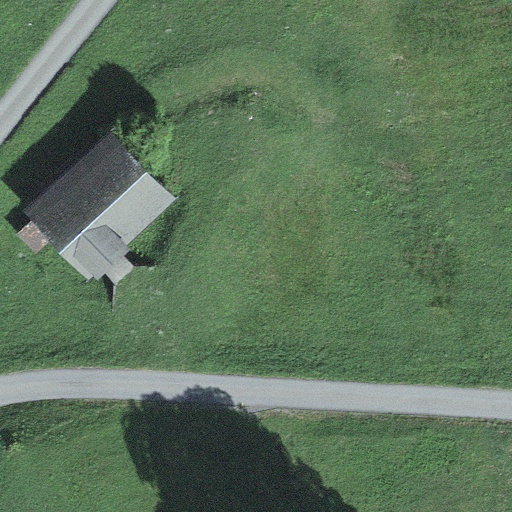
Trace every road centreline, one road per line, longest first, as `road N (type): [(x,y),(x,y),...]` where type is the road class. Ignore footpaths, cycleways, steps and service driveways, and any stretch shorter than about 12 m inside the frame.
road 1 (unclassified): [(0,390),(97,384),(511,406)]
road 2 (unclassified): [(99,0),(0,122)]
